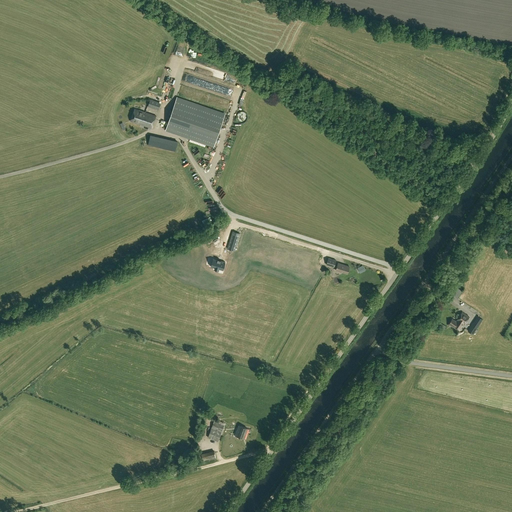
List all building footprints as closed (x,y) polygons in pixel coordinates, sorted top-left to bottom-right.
[(214,146),(225,114),(177,98),(166,130),(214,146)] [(161,102),(150,99),(148,107),(159,110),(161,102)] [(157,115),(146,112),(135,108),(131,120),(153,127),(157,115)] [(151,138),(149,146),(176,152),(178,146),(165,143),(165,145),(157,143),(158,140),(151,138)] [(240,233),(233,231),(228,249),(235,251),(240,233)] [(215,239),(211,258),(219,259),(223,241),(215,239)] [(336,260),(329,258),(327,265),(334,267),(336,260)] [(211,266),(213,267),(215,268),(214,269),(215,269),(218,270),(219,270),(219,269),(223,270),(224,267),(224,264),(225,262),(225,263),(225,262),(223,262),(221,261),(221,260),(220,261),(218,260),(218,259),(218,260),(214,259),(213,259),(213,262),(212,262),(212,263),(211,266)] [(348,273),(350,266),(338,263),(336,270),(348,273)] [(453,294),(459,298),(463,291),(458,287),(453,294)] [(462,312),(456,320),(457,321),(457,322),(452,319),(448,325),(449,326),(450,325),(456,328),(459,323),(458,323),(459,322),(464,325),(469,317),(462,312)] [(473,334),(478,326),(482,319),(478,316),(473,323),(467,331),(473,334)] [(214,421),(208,437),(218,441),(224,425),(222,424),(222,422),(214,419),(214,421)] [(248,428),(239,425),(236,435),(244,438),(248,428)] [(214,450),(201,453),(203,461),(210,459),(216,457),(214,450)]
